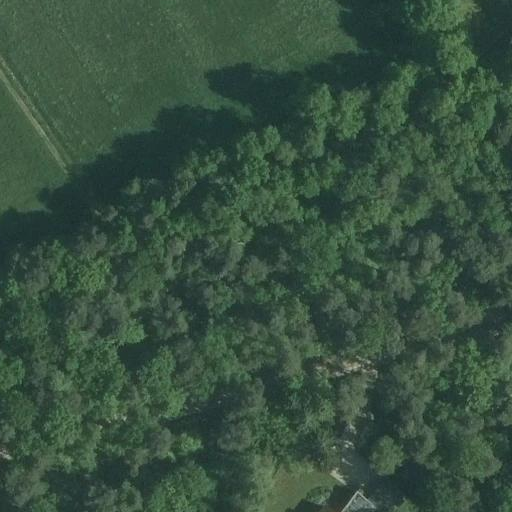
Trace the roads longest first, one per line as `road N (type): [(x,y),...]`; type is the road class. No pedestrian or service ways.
road 1 (track): [(0,444),(511,318)]
road 2 (unclassified): [(511,268),(401,0)]
